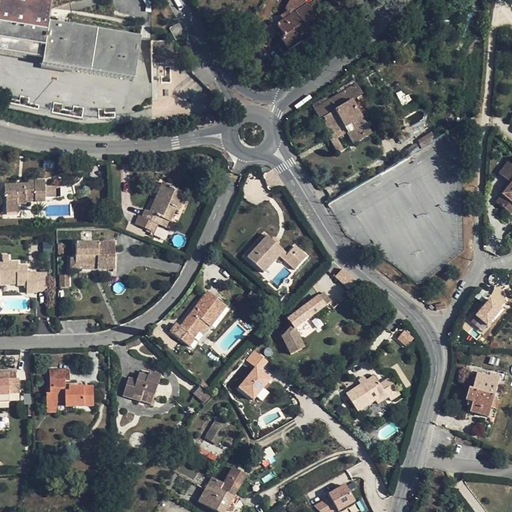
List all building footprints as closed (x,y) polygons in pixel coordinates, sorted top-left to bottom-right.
[(0,0),(0,50),(42,57),(40,64),(132,79),(139,37),(47,22),(50,0),(0,0)] [(287,4),(285,9),(287,12),(290,17),(283,21),(274,28),(288,50),(321,28),(307,6),(303,0),(288,0),(289,0),(287,4)] [(280,16),(283,21),(290,17),(287,12),(280,16)] [(184,35),(178,23),(169,28),(175,40),(184,35)] [(151,58),(175,58),(175,41),(151,42),(151,58)] [(314,108),(320,119),(352,101),(362,95),(356,84),(314,108)] [(354,129),(347,133),(354,144),(371,134),(352,101),(320,119),(318,120),(328,137),(351,125),(354,129)] [(410,129),(403,116),(394,122),(401,134),(410,129)] [(331,142),(337,139),(347,133),(354,129),(351,125),(328,137),(331,142)] [(441,137),(451,131),(447,125),(437,131),(441,137)] [(343,150),(337,139),(331,142),(338,153),(343,150)] [(411,155),(423,148),(420,144),(418,144),(408,151),(411,155)] [(511,165),(508,162),(498,175),(507,183),(510,185),(502,194),(496,202),(506,211),(511,204),(511,165)] [(45,186),(45,180),(30,181),(28,182),(28,184),(4,185),(5,196),(6,197),(7,212),(27,211),(27,203),(35,202),(35,201),(45,200),(45,197),(56,197),(55,186),(45,186)] [(187,194),(163,183),(149,211),(145,209),(142,216),(159,224),(162,217),(171,221),(177,209),(180,210),(187,194)] [(510,185),(507,183),(500,192),(502,194),(510,185)] [(155,232),(159,224),(142,216),(140,215),(137,223),(155,232)] [(265,234),(246,255),(265,272),(281,255),(297,268),(308,255),(296,245),(289,254),(265,234)] [(498,241),(496,240),(495,240),(493,240),(492,241),(491,242),(490,243),(491,245),(492,247),(495,248),(497,247),(498,245),(499,243),(498,241)] [(97,269),(114,269),(114,243),(76,243),(76,258),(76,264),(93,264),(93,261),(97,261),(97,269)] [(37,292),(37,274),(28,275),(27,271),(27,265),(18,266),(18,267),(10,267),(9,261),(9,255),(3,255),(3,261),(0,260),(0,276),(9,276),(9,274),(17,274),(17,283),(17,285),(27,285),(27,292),(37,292)] [(71,258),(71,269),(97,269),(97,261),(93,261),(93,264),(76,264),(76,258),(71,258)] [(356,280),(344,269),(337,276),(350,288),(356,280)] [(501,282),(511,277),(509,272),(498,277),(501,282)] [(0,282),(17,283),(17,274),(9,274),(9,276),(0,276),(0,282)] [(309,287),(300,298),(305,305),(317,297),(309,287)] [(496,288),(469,320),(483,332),(510,300),(496,288)] [(226,305),(208,292),(181,326),(177,323),(170,332),(188,346),(194,339),(193,338),(199,331),(204,323),(209,327),(226,305)] [(288,311),(285,314),(293,325),(288,332),(293,338),(300,333),(296,328),(331,302),(323,292),(317,297),(305,305),(300,298),(288,311)] [(209,327),(204,323),(199,331),(204,334),(209,327)] [(293,338),(288,332),(284,338),(297,355),(309,345),(300,333),(293,338)] [(398,339),(407,345),(412,338),(403,332),(398,339)] [(51,369),(52,391),(57,391),(57,400),(66,400),(67,404),(95,403),(94,385),(75,385),(75,390),(70,390),(66,390),(65,379),(72,379),(72,368),(51,369)] [(0,401),(10,402),(9,380),(17,380),(16,371),(0,371),(0,401)] [(129,378),(123,396),(132,398),(133,394),(142,397),(144,391),(155,395),(161,375),(150,372),(149,373),(148,376),(142,374),(139,374),(137,380),(129,378)] [(357,409),(392,381),(390,378),(381,383),(375,375),(367,380),(361,384),(347,393),(357,409)] [(488,417),(490,408),(493,398),(499,378),(490,376),(489,378),(484,377),(477,375),(473,390),(469,389),(465,402),(468,402),(473,404),(471,409),(470,412),(488,417)] [(247,380),(242,378),(239,384),(244,387),(247,380)] [(392,381),(357,409),(358,411),(375,400),(386,393),(389,397),(391,400),(400,394),(392,381)] [(48,400),(57,400),(57,391),(52,391),(47,391),(48,400)] [(378,404),(389,397),(386,393),(375,400),(378,404)] [(255,422),(280,407),(273,395),(248,410),(255,422)] [(499,401),(493,398),(490,408),(497,409),(499,401)] [(95,409),(95,403),(67,404),(66,400),(57,400),(58,409),(95,409)] [(223,404),(220,403),(218,404),(216,405),(215,408),(216,411),(218,413),(221,413),(224,412),(225,410),(225,407),(224,405),(223,404)] [(196,454),(216,467),(229,447),(220,440),(230,424),(218,416),(217,418),(211,414),(194,441),(201,446),(196,454)] [(223,485),(220,490),(233,497),(241,482),(239,480),(241,476),(231,471),(229,475),(223,485)] [(117,475),(107,473),(103,488),(114,490),(117,475)] [(220,490),(223,485),(212,479),(200,501),(211,508),(220,490)] [(329,491),(338,510),(356,501),(347,482),(329,491)] [(224,511),(233,497),(220,490),(211,508),(218,511),(224,511)] [(319,511),(333,511),(337,510),(330,495),(315,502),(319,511)]
